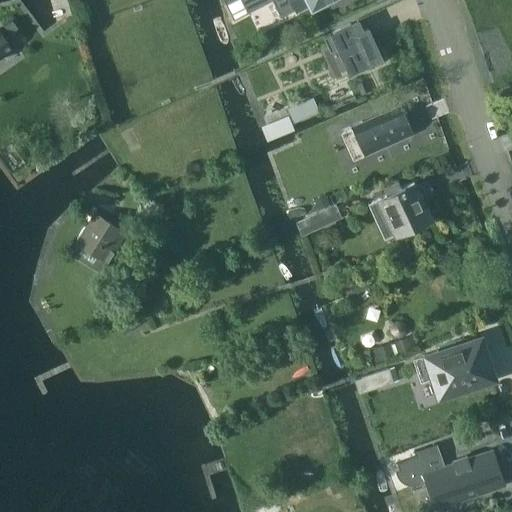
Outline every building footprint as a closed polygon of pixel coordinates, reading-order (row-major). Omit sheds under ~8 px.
[(291,0),(296,9),(310,2),(312,5),(321,0),(324,6),(336,0),(291,0)] [(12,19),(3,25),(9,34),(18,28),(12,19)] [(350,70),(381,57),(367,27),(362,30),(357,20),(332,31),(332,32),(325,35),(330,47),(338,43),(350,70)] [(0,56),(12,47),(0,29),(0,56)] [(400,105),(352,127),(364,154),(412,133),(400,105)] [(422,198),(432,193),(427,181),(416,186),(414,181),(400,187),(396,182),(384,188),(387,193),(372,200),(379,216),(386,213),(392,227),(411,218),(414,223),(430,216),(422,198)] [(319,209),(329,204),(325,194),(314,198),(319,209)] [(342,216),(336,202),(319,210),(325,223),(342,216)] [(75,241),(104,259),(123,228),(94,211),(75,241)] [(115,286),(122,300),(135,293),(127,279),(115,286)] [(122,335),(140,322),(132,311),(114,323),(122,335)] [(376,361),(417,347),(413,334),(371,349),(376,361)] [(432,374),(439,393),(466,385),(466,386),(470,385),(470,383),(492,376),(479,339),(465,343),(463,337),(454,340),(455,345),(415,358),(421,378),(432,374)] [(388,367),(354,377),(358,391),(392,381),(388,367)] [(416,456),(397,463),(399,468),(400,472),(402,475),(404,478),(408,480),(411,481),(415,480),(417,485),(427,482),(436,507),(454,501),(503,484),(503,483),(496,463),(491,450),(445,466),(437,444),(414,452),(416,456)]
